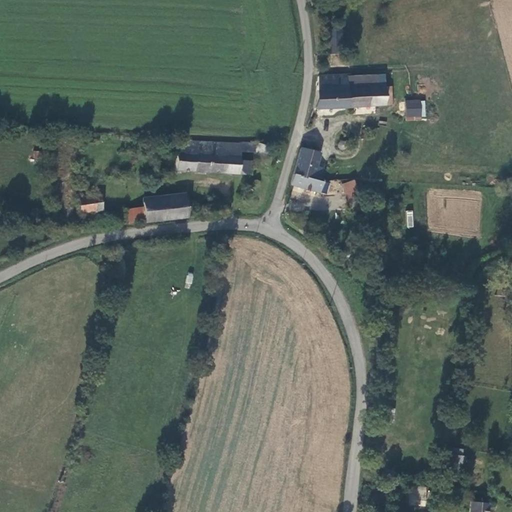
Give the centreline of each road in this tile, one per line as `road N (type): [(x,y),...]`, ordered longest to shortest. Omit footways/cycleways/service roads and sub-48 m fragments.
road 1 (unclassified): [(350,511),(361,416),(350,327),(309,255),(269,228)]
road 2 (unclassified): [(0,278),(91,239),(225,224),(269,228)]
road 3 (unclassified): [(269,228),(306,100),(310,64),(300,0)]
